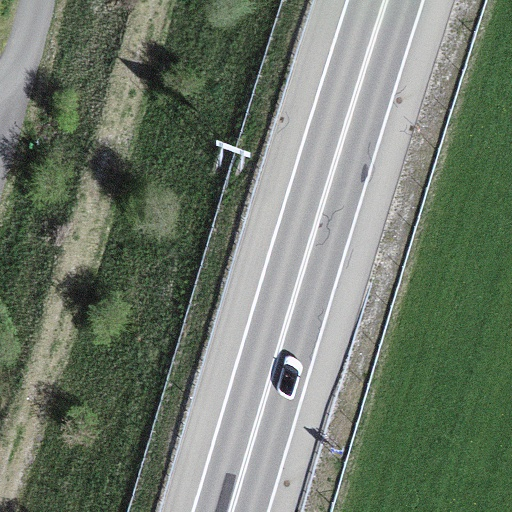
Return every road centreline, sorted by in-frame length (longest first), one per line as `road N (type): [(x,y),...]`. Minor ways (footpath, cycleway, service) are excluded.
road 1 (trunk): [(234,511),(386,0)]
road 2 (unclassified): [(47,0),(14,139)]
